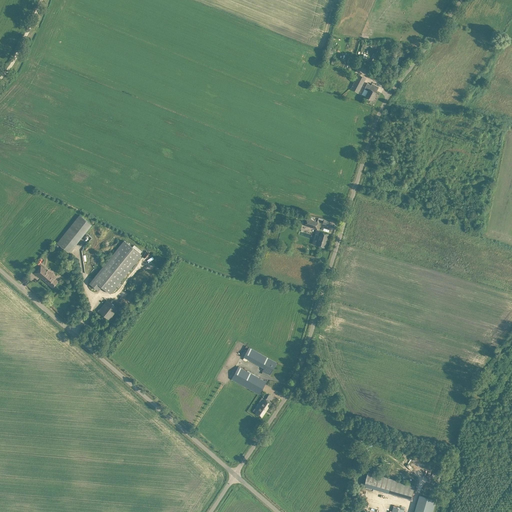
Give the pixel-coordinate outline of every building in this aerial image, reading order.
[(358,93),(366,78),(358,74),(350,89),(358,93)] [(372,100),(378,87),(372,83),(371,85),(367,83),(364,89),(368,91),(365,96),(372,100)] [(69,252),(91,224),(80,215),(57,243),(69,252)] [(316,228),(317,222),(306,219),(304,225),(316,228)] [(316,245),(324,247),(327,238),(328,234),(321,232),(320,232),(316,245)] [(98,290),(101,286),(110,293),(141,254),(124,240),(89,283),(98,290)] [(41,278),(52,287),(58,281),(54,279),(56,277),(48,270),(47,271),(41,266),(35,273),(41,278)] [(99,311),(109,319),(117,309),(107,300),(99,311)] [(264,368),(262,372),(269,376),(277,362),(248,347),(243,356),(264,368)] [(231,379),(255,392),(259,394),(266,382),(238,367),(231,379)] [(265,398),(255,413),(261,417),(271,402),(268,400),(270,396),(269,394),(266,399),(265,398)] [(369,472),(365,486),(413,499),(416,485),(369,472)] [(414,511),(432,511),(437,499),(420,494),(414,511)]
